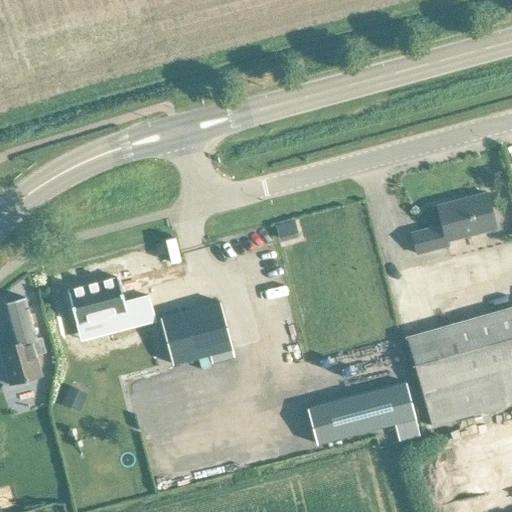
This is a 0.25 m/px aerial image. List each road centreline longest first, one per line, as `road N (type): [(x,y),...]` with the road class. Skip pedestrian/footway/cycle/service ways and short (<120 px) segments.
road 1 (secondary): [(180,134),(511,43)]
road 2 (unclassified): [(198,204),(511,120)]
road 3 (secondary): [(0,222),(35,190),(105,153),(180,134)]
